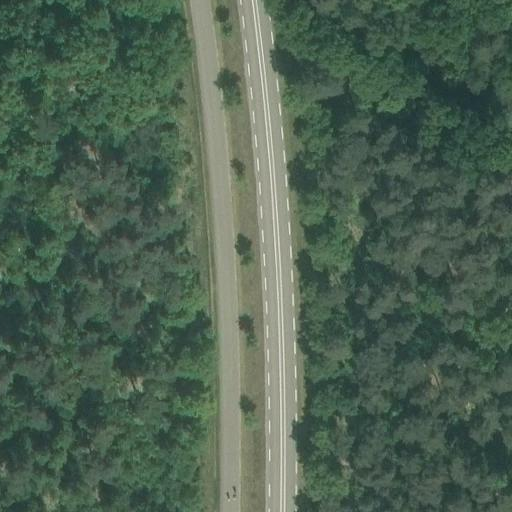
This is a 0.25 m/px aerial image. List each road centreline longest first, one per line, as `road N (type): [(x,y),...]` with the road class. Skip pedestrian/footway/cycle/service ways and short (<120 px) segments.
road 1 (unclassified): [(200,0),(228,329),(230,511)]
road 2 (primary): [(281,511),(280,329),(253,0)]
